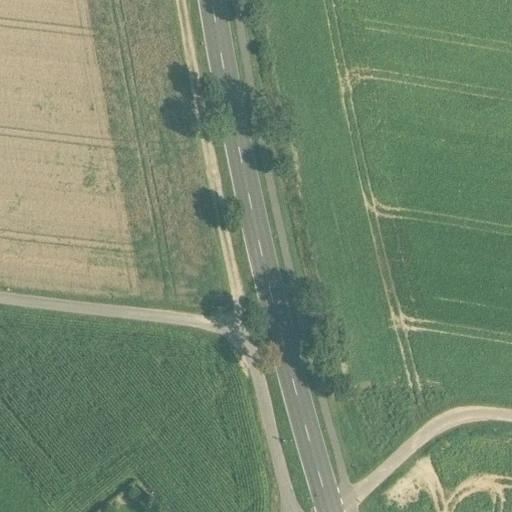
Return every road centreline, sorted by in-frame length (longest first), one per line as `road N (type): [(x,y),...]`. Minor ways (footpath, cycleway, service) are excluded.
road 1 (tertiary): [(331,511),(255,224),(214,0)]
road 2 (track): [(290,511),(262,386),(248,353),(225,334),(0,309)]
road 3 (track): [(184,0),(248,353)]
road 4 (track): [(511,426),(474,423),(440,434),(360,511)]
